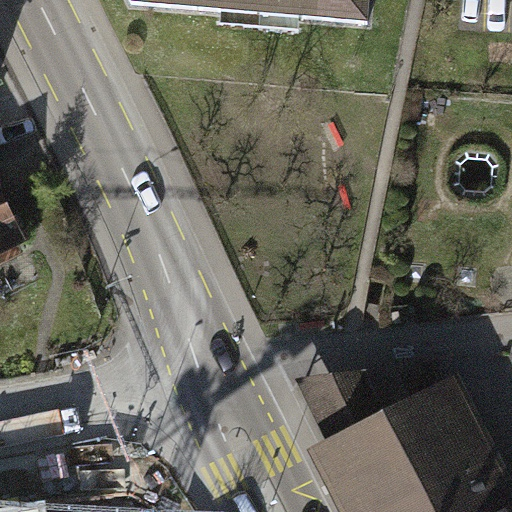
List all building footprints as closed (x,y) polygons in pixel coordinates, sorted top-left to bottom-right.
[(128,0),(138,18),(373,36),(376,0),(128,0)] [(0,67),(0,96),(11,91),(0,67)] [(0,264),(22,254),(0,203),(0,264)] [(333,446),(441,392),(432,372),(306,390),(333,446)] [(502,511),(441,392),(333,446),(366,511),(502,511)]
